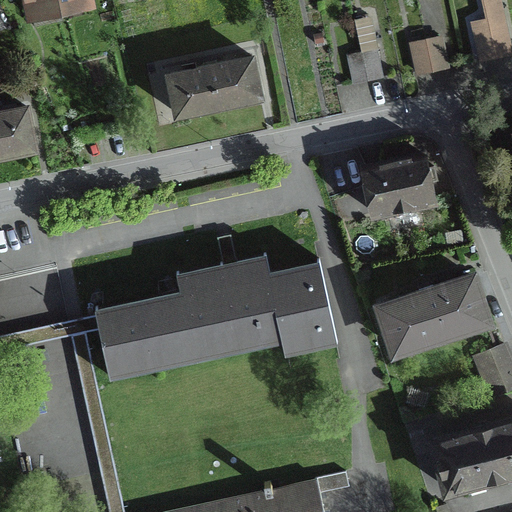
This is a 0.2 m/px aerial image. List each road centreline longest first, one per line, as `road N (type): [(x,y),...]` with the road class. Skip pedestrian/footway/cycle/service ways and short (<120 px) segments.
road 1 (residential): [(443,111),(0,204)]
road 2 (residential): [(511,279),(443,111)]
